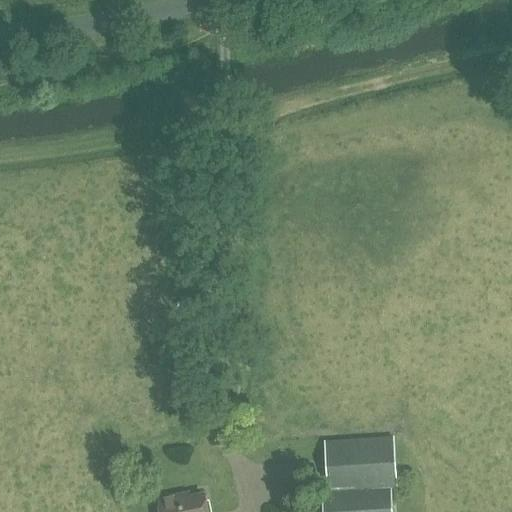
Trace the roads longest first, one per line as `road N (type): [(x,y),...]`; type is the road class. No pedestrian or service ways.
road 1 (unclassified): [(216,410),(221,0)]
road 2 (tertiary): [(0,19),(151,0)]
